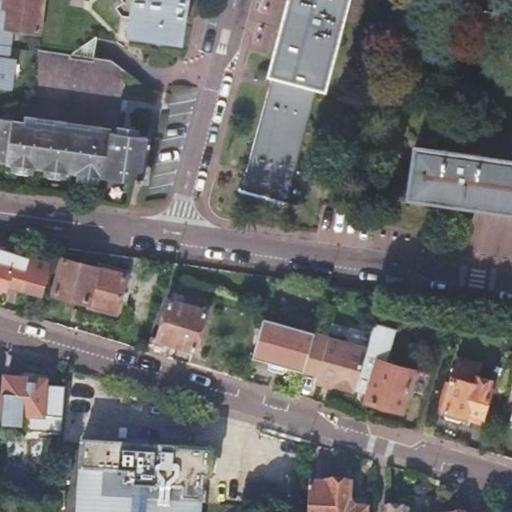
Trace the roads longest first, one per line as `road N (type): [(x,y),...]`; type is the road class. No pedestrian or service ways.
road 1 (residential): [(0,328),(511,478)]
road 2 (residential): [(511,284),(173,233)]
road 3 (residential): [(173,233),(239,0)]
road 4 (residential): [(173,233),(0,212)]
